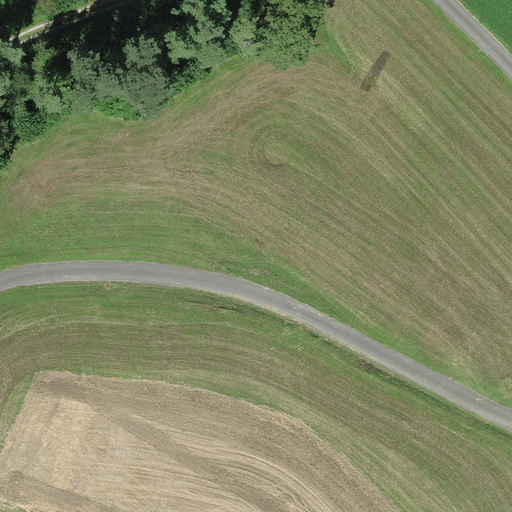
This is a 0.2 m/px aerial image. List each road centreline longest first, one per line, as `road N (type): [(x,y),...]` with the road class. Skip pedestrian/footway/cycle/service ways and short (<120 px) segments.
road 1 (track): [(511,424),(250,294),(179,276),(79,267),(0,282)]
road 2 (track): [(117,0),(0,62)]
